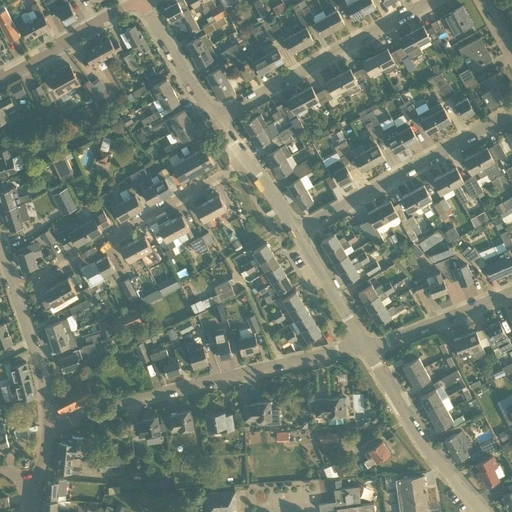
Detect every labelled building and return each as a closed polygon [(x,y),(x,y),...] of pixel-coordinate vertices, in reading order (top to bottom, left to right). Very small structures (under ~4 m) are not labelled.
[(19,12),(26,9),(21,0),(9,0),(13,6),(16,5),(19,12)] [(66,24),(78,18),(67,0),(58,0),(55,2),(53,0),(44,0),(53,16),(60,12),(66,24)] [(226,9),(223,3),(217,7),(212,0),(189,0),(194,8),(197,12),(202,9),(208,6),(208,7),(216,20),(228,13),(226,9)] [(221,0),(223,3),(226,9),(239,1),(238,0),(221,0)] [(259,0),(254,0),(249,3),(257,17),(266,12),(259,0)] [(354,18),(365,12),(358,0),(354,0),(346,4),(354,18)] [(376,6),(372,0),(358,0),(365,12),(376,6)] [(189,8),(183,11),(178,1),(164,9),(170,18),(177,14),(181,21),(186,17),(195,33),(200,29),(189,8)] [(31,19),(39,33),(51,27),(37,2),(32,5),(38,16),(31,19)] [(310,21),(309,20),(303,9),(299,2),(293,6),(303,25),(310,21)] [(20,35),(6,9),(3,3),(0,4),(0,24),(9,41),(20,35)] [(282,3),(272,8),(275,14),(285,9),(282,3)] [(463,5),(452,11),(443,16),(453,34),(473,24),(473,23),(472,23),(463,6),(463,5)] [(303,9),(309,20),(314,17),(308,6),(303,9)] [(233,19),(238,16),(233,8),(228,11),(229,13),(231,17),(233,19)] [(345,23),(340,14),(337,9),(326,15),(334,29),(345,23)] [(39,33),(31,19),(25,23),(21,15),(16,18),(27,40),(39,33)] [(323,35),(334,29),(326,15),(315,21),(323,35)] [(213,22),(216,28),(228,22),(225,16),(213,22)] [(444,32),(442,28),(437,20),(431,23),(433,26),(438,35),(444,32)] [(278,37),(282,34),(283,34),(277,23),(272,26),(278,37)] [(306,26),(301,29),(298,24),(292,27),(295,32),(303,46),(314,40),(306,26)] [(149,47),(144,38),(139,29),(138,30),(135,25),(124,30),(133,45),(140,42),(144,50),(149,47)] [(438,35),(433,26),(426,30),(423,25),(412,31),(419,44),(430,38),(437,51),(444,47),(438,35)] [(272,40),(278,37),(272,26),(266,29),(272,40)] [(407,51),(419,44),(412,31),(399,38),(404,45),(397,49),(403,59),(409,56),(407,51)] [(292,52),(303,46),(295,32),(284,38),(292,52)] [(213,43),(209,36),(208,37),(205,33),(201,36),(187,43),(193,54),(206,47),(207,47),(211,45),(213,43)] [(242,34),(236,37),(239,43),(244,41),(246,40),(242,34)] [(464,58),(469,67),(471,70),(483,63),(492,58),(486,48),(480,37),(464,46),(459,49),(464,58)] [(97,45),(104,58),(122,48),(118,42),(114,45),(110,38),(97,45)] [(245,55),(250,64),(252,68),(256,65),(260,73),(261,73),(261,72),(272,66),(265,54),(260,45),(252,49),(254,52),(250,54),(249,53),(251,52),(244,41),(239,43),(239,44),(241,48),(245,55)] [(284,60),(279,50),(277,47),(273,41),(266,45),(270,51),(265,54),(272,66),(284,60)] [(241,48),(239,44),(238,43),(227,49),(230,55),(241,48)] [(87,67),(104,58),(97,45),(85,52),(88,59),(83,61),(87,67)] [(211,45),(207,47),(206,47),(193,54),(199,66),(217,56),(211,45)] [(140,66),(137,62),(129,48),(122,52),(133,70),(140,66)] [(233,61),(245,55),(241,48),(230,55),(233,61)] [(396,63),(403,59),(397,49),(390,53),(387,48),(376,54),(383,67),(386,74),(398,67),(396,63)] [(371,74),(383,67),(376,54),(364,61),(366,66),(360,69),(365,79),(372,76),(371,74)] [(227,77),(222,69),(225,67),(223,62),(220,64),(221,66),(207,74),(210,79),(208,80),(211,86),(213,85),(227,77)] [(61,72),(57,74),(50,78),(60,95),(80,84),(69,64),(60,70),(61,72)] [(250,64),(240,70),(244,78),(248,75),(250,79),(256,76),(252,68),(250,64)] [(439,64),(432,66),(435,73),(441,71),(439,64)] [(156,73),(153,67),(144,72),(148,78),(156,73)] [(365,79),(360,69),(353,73),(350,68),(338,75),(348,94),(353,91),(350,85),(357,81),(358,83),(365,79)] [(461,77),(464,82),(474,76),(471,71),(461,77)] [(499,71),(486,79),(492,91),(486,94),(489,100),(486,102),(491,109),(501,103),(498,98),(510,91),(505,82),(499,72),(500,72),(499,71)] [(446,99),(451,95),(446,85),(448,84),(441,73),(433,77),(446,99)] [(343,96),(348,94),(338,75),(326,81),(329,86),(322,90),(328,100),(335,96),(333,94),(340,90),(343,96)] [(478,84),(474,76),(464,82),(468,90),(478,84)] [(233,89),(227,77),(213,85),(212,86),(215,92),(217,91),(219,96),(233,89)] [(440,102),(446,99),(433,77),(424,82),(427,87),(431,85),(440,102)] [(98,78),(92,83),(101,94),(107,89),(98,78)] [(154,99),(159,97),(173,89),(167,78),(153,86),(154,87),(149,90),(154,99)] [(101,94),(92,83),(89,80),(82,85),(94,99),(101,94)] [(11,87),(14,93),(24,88),(21,82),(11,87)] [(46,96),(45,94),(40,85),(32,89),(38,100),(46,96)] [(148,92),(145,86),(134,91),(137,97),(148,92)] [(328,100),(322,90),(316,93),(312,86),(300,92),(307,105),(319,99),(321,103),(328,100)] [(165,108),(171,106),(179,101),(173,89),(159,97),(165,108)] [(295,112),(307,105),(300,92),(288,99),(290,104),(284,107),(287,114),(291,120),(297,116),(295,112)] [(0,122),(9,118),(4,109),(14,104),(10,98),(0,103),(0,122)] [(475,111),(470,102),(468,99),(456,105),(463,117),(475,111)] [(124,103),(121,105),(119,101),(115,104),(117,107),(117,106),(121,114),(128,111),(124,103)] [(287,114),(284,107),(282,103),(276,107),(282,117),(287,114)] [(413,117),(418,114),(412,103),(407,106),(413,117)] [(373,110),(375,109),(373,104),(359,112),(361,116),(367,113),(373,110)] [(407,120),(413,117),(407,106),(401,109),(407,120)] [(446,112),(443,107),(432,113),(440,127),(451,121),(446,112)] [(429,133),(440,127),(432,113),(429,108),(418,114),(429,133)] [(176,128),(190,120),(184,109),(170,117),(176,128)] [(145,125),(150,122),(161,116),(158,110),(141,119),(145,125)] [(261,113),(251,119),(244,123),(251,134),(267,125),(261,113)] [(394,118),(397,124),(407,119),(404,113),(394,118)] [(122,119),(126,125),(133,121),(129,114),(122,119)] [(161,116),(150,122),(154,128),(165,122),(161,116)] [(179,142),(188,137),(197,132),(190,120),(176,128),(170,131),(174,138),(176,137),(179,142)] [(396,126),(407,145),(418,139),(407,120),(396,126)] [(379,135),(374,125),(372,121),(365,124),(371,134),(369,135),(369,137),(364,140),(363,143),(364,144),(363,145),(366,150),(373,164),(385,157),(378,145),(374,138),(379,135)] [(275,122),(270,123),(273,134),(278,133),(275,122)] [(379,122),(374,125),(379,135),(385,132),(395,152),(407,145),(396,126),(395,123),(383,129),(379,122)] [(267,125),(251,134),(258,146),(274,137),(273,137),(267,125)] [(273,137),(274,137),(276,142),(290,134),(297,130),(293,125),(273,137)] [(135,133),(138,138),(144,135),(141,130),(135,133)] [(294,139),(290,134),(276,142),(280,147),(267,154),(273,165),(291,154),(288,147),(289,146),(287,143),(294,139)] [(346,154),(352,151),(346,140),(340,143),(346,154)] [(164,147),(168,153),(179,147),(176,141),(164,147)] [(499,158),(506,154),(499,142),(493,146),(499,158)] [(341,156),(346,154),(340,143),(335,146),(341,156)] [(494,160),(492,155),(487,146),(476,152),(484,166),(494,160)] [(0,175),(17,170),(25,167),(21,154),(13,157),(10,147),(0,150),(0,175)] [(197,151),(206,168),(214,163),(205,147),(197,151)] [(95,161),(108,164),(112,152),(108,150),(100,148),(98,148),(95,161)] [(362,170),(373,164),(366,150),(355,156),(362,170)] [(202,170),(206,168),(197,151),(189,156),(196,170),(201,167),(202,170)] [(483,167),(484,166),(476,152),(464,159),(472,173),(477,170),(480,177),(487,173),(483,167)] [(168,157),(172,165),(176,172),(171,174),(176,183),(181,181),(190,177),(179,158),(180,158),(177,153),(168,157)] [(65,154),(52,160),(61,178),(73,172),(65,154)] [(291,154),(273,165),(279,176),(298,165),(297,165),(291,154)] [(192,172),(196,170),(189,156),(185,158),(183,156),(180,158),(179,158),(190,177),(193,175),(192,172)] [(353,178),(348,170),(345,164),(345,165),(343,160),(341,156),(326,165),(331,175),(332,176),(336,174),(342,185),(353,178)] [(297,165),(298,165),(300,170),(310,164),(307,159),(297,165)] [(304,175),(313,170),(310,164),(300,170),(304,175)] [(160,180),(154,183),(162,197),(173,191),(165,177),(170,175),(166,167),(156,172),(160,180)] [(457,185),(463,181),(464,181),(461,176),(456,167),(445,173),(453,187),(461,202),(467,198),(460,187),(459,188),(457,185)] [(134,183),(148,177),(145,170),(131,175),(134,183)] [(441,193),(453,187),(445,173),(434,179),(441,193)] [(332,176),(331,175),(325,178),(331,188),(337,185),(332,176)] [(477,194),(483,191),(474,175),(469,178),(477,194)] [(294,195),(306,188),(300,177),(288,184),(294,195)] [(469,178),(464,181),(463,181),(472,197),(477,194),(469,178)] [(150,203),(162,197),(154,183),(147,187),(143,180),(138,183),(150,203)] [(432,199),(429,193),(424,185),(413,191),(421,205),(420,205),(424,211),(430,208),(426,202),(432,199)] [(124,200),(132,214),(143,207),(131,186),(127,189),(131,196),(124,200)] [(17,204),(22,203),(32,200),(29,193),(19,196),(16,187),(12,188),(11,188),(0,191),(0,197),(3,208),(17,204)] [(66,187),(53,193),(63,214),(77,207),(66,187)] [(306,188),(294,195),(301,207),(313,200),(306,188)] [(409,211),(420,205),(421,205),(413,191),(401,197),(409,211)] [(208,201),(215,214),(222,211),(226,218),(231,215),(219,194),(208,201)] [(507,210),(511,206),(511,197),(503,202),(507,210)] [(453,212),(451,209),(445,198),(439,201),(447,215),(453,212)] [(120,220),(132,214),(124,200),(113,206),(120,220)] [(398,214),(395,209),(390,200),(379,206),(387,220),(398,214)] [(208,218),(215,214),(208,201),(196,207),(207,228),(212,225),(208,218)] [(450,220),(447,215),(439,201),(434,204),(442,219),(443,219),(445,222),(450,220)] [(506,210),(502,202),(501,201),(493,206),(498,214),(499,214),(506,210)] [(20,216),(17,204),(3,208),(10,230),(24,226),(30,224),(27,213),(20,216)] [(376,226),(387,220),(379,206),(368,212),(376,226)] [(511,221),(511,207),(500,214),(502,217),(506,224),(511,221)] [(93,218),(82,224),(90,237),(102,230),(101,228),(110,223),(103,209),(91,216),(93,218)] [(474,225),(489,218),(485,210),(470,217),(474,225)] [(69,216),(72,221),(78,218),(75,213),(69,216)] [(178,234),(185,231),(189,238),(193,235),(182,214),(171,221),(178,234)] [(501,215),(494,219),(499,228),(506,224),(501,215)] [(408,219),(414,229),(419,226),(413,216),(408,219)] [(413,229),(414,229),(408,219),(402,222),(411,240),(417,236),(413,229)] [(182,241),(178,234),(171,221),(159,227),(170,248),(175,245),(182,241)] [(90,237),(82,224),(72,230),(70,228),(59,234),(67,248),(76,242),(77,244),(90,237)] [(454,226),(445,232),(451,241),(459,235),(454,226)] [(504,226),(499,228),(501,233),(500,234),(505,246),(511,243),(504,226)] [(49,229),(42,234),(49,245),(56,241),(49,229)] [(347,239),(354,235),(351,230),(344,234),(347,239)] [(438,231),(419,243),(424,251),(438,242),(443,239),(441,235),(438,231)] [(207,244),(214,240),(209,232),(202,235),(207,244)] [(341,243),(340,241),(335,233),(321,241),(328,251),(341,243)] [(133,241),(141,255),(147,251),(151,258),(156,256),(145,235),(133,241)] [(206,244),(207,244),(202,235),(191,242),(195,250),(198,248),(200,253),(209,249),(206,244)] [(334,262),(347,254),(344,249),(350,245),(350,244),(357,240),(354,235),(347,239),(341,243),(328,251),(334,262)] [(231,240),(236,248),(241,245),(236,237),(231,240)] [(134,258),(141,255),(133,241),(122,247),(133,268),(138,266),(134,258)] [(23,247),(25,252),(18,254),(23,269),(37,265),(35,257),(42,255),(38,242),(23,247)] [(260,261),(273,253),(267,242),(254,250),(260,261)] [(415,243),(409,249),(418,258),(424,252),(415,243)] [(489,256),(484,258),(474,248),(465,256),(478,268),(487,264),(492,278),(505,272),(499,259),(492,262),(489,256)] [(497,253),(499,259),(505,272),(511,269),(511,254),(511,253),(511,254),(509,248),(497,253)] [(266,271),(279,263),(273,253),(260,261),(253,265),(246,269),(249,274),(256,270),(256,271),(263,266),(266,271)] [(340,272),(353,264),(347,254),(334,262),(340,272)] [(96,261),(104,275),(110,271),(114,278),(119,276),(108,255),(96,261)] [(459,267),(456,259),(455,255),(434,263),(444,273),(454,269),(456,277),(458,276),(461,284),(473,280),(467,264),(459,267)] [(346,283),(359,275),(356,269),(363,265),(362,264),(369,260),(366,256),(360,260),(353,264),(340,272),(346,283)] [(369,275),(380,267),(376,260),(364,268),(369,275)] [(97,279),(104,275),(96,261),(84,267),(96,288),(101,286),(97,279)] [(246,269),(253,265),(251,261),(244,265),(246,269)] [(272,281),(285,273),(279,263),(266,271),(272,281)] [(185,267),(179,270),(182,277),(189,273),(185,267)] [(447,290),(444,280),(443,280),(440,272),(436,274),(439,281),(429,285),(433,295),(447,290)] [(279,292),(283,289),(292,284),(285,273),(272,281),(272,282),(266,286),(265,285),(258,289),(263,297),(270,292),(272,296),(279,292)] [(162,294),(180,285),(174,274),(156,284),(162,294)] [(68,278),(57,284),(65,299),(77,292),(68,278)] [(128,296),(136,292),(129,278),(121,282),(128,296)] [(217,293),(232,286),(229,280),(214,287),(217,293)] [(365,302),(392,286),(389,282),(376,290),(372,284),(359,291),(365,302)] [(65,299),(57,284),(45,291),(49,297),(42,301),(46,308),(46,309),(50,307),(53,312),(68,304),(65,299)] [(97,292),(93,284),(88,286),(92,294),(97,292)] [(93,296),(92,294),(88,286),(81,290),(86,299),(88,298),(93,296)] [(221,300),(235,293),(232,286),(217,293),(221,300)] [(392,286),(365,302),(371,313),(384,305),(381,300),(388,296),(387,294),(394,290),(392,286)] [(145,302),(159,295),(156,289),(142,296),(145,302)] [(283,299),(287,305),(289,309),(302,301),(296,291),(283,299)] [(92,305),(88,298),(86,299),(86,300),(70,308),(73,314),(92,305)] [(205,308),(202,301),(201,299),(196,302),(200,311),(205,308)] [(296,320),(309,312),(302,301),(289,309),(290,310),(296,320)] [(226,318),(222,303),(214,305),(219,321),(226,318)] [(378,324),(391,316),(405,308),(402,303),(395,308),(394,306),(387,310),(384,305),(371,313),(378,324)] [(46,309),(46,308),(41,311),(44,316),(46,315),(48,318),(54,315),(53,312),(50,307),(46,309)] [(275,318),(283,313),(280,309),(273,313),(275,318)] [(113,318),(109,311),(104,314),(108,321),(113,318)] [(302,330),(315,322),(309,312),(296,320),(302,330)] [(285,318),(283,313),(275,318),(278,322),(285,318)] [(68,317),(73,328),(78,326),(73,314),(68,317)] [(113,320),(117,331),(129,326),(124,315),(113,320)] [(260,329),(254,315),(248,317),(250,322),(253,330),(253,331),(260,329)] [(164,319),(167,325),(173,322),(170,317),(164,319)] [(65,332),(70,331),(72,330),(68,318),(46,325),(50,337),(65,332)] [(505,334),(506,334),(499,320),(488,326),(501,352),(511,346),(511,345),(508,337),(507,338),(505,334)] [(0,347),(4,346),(13,342),(5,322),(0,324),(0,347)] [(302,330),(303,332),(308,341),(321,333),(315,322),(302,330)] [(184,323),(178,326),(182,333),(188,330),(184,323)] [(173,327),(167,330),(170,339),(177,336),(173,327)] [(215,333),(208,334),(208,335),(210,344),(217,343),(220,358),(232,356),(228,338),(227,339),(224,329),(214,331),(215,333)] [(285,334),(288,338),(295,334),(293,330),(285,334)] [(485,353),(477,331),(476,330),(465,334),(474,358),(485,353)] [(71,333),(70,331),(65,332),(50,337),(54,349),(69,344),(74,342),(71,333)] [(239,338),(240,344),(242,353),(253,351),(252,350),(258,348),(255,334),(239,338)] [(295,334),(288,338),(290,342),(297,338),(295,334)] [(453,339),(460,356),(462,362),(474,358),(465,334),(453,339)] [(82,345),(95,341),(93,335),(80,339),(82,345)] [(119,344),(120,347),(127,345),(124,338),(121,340),(119,344)] [(95,341),(82,345),(83,347),(72,350),(74,353),(60,358),(64,371),(81,365),(78,358),(82,356),(82,357),(98,351),(95,342),(95,341)] [(143,341),(136,344),(142,361),(150,358),(143,341)] [(194,366),(197,365),(208,361),(203,346),(196,348),(193,341),(187,343),(189,350),(194,366)] [(443,353),(448,351),(444,343),(439,345),(443,353)] [(182,370),(179,360),(177,355),(169,358),(170,362),(164,364),(167,375),(182,370)] [(409,376),(424,367),(418,356),(403,365),(409,376)] [(450,367),(455,364),(451,356),(446,359),(450,367)] [(511,361),(503,366),(506,373),(511,369),(511,361)] [(35,396),(33,388),(26,362),(11,366),(15,383),(7,385),(12,403),(36,396),(35,396)] [(95,365),(88,368),(92,375),(99,371),(95,365)] [(415,386),(423,382),(430,378),(424,367),(409,376),(415,386)] [(460,385),(464,383),(458,370),(442,378),(445,384),(456,378),(460,385)] [(495,378),(493,374),(485,377),(487,382),(495,378)] [(481,384),(479,380),(471,384),(473,388),(481,384)] [(94,397),(87,384),(55,400),(62,413),(94,397)] [(426,408),(442,399),(436,388),(420,397),(426,408)] [(472,396),(471,396),(467,389),(463,391),(467,399),(472,396)] [(344,423),(343,415),(347,415),(346,406),(343,406),(342,397),(327,397),(315,398),(316,416),(328,416),(329,424),(344,423)] [(475,408),(480,406),(475,398),(471,400),(475,408)] [(432,418),(448,410),(442,399),(426,408),(432,418)] [(257,420),(266,420),(267,424),(280,423),(279,410),(271,411),(271,401),(256,401),(256,404),(250,405),(244,405),(245,420),(251,420),(257,420)] [(176,412),(176,414),(176,415),(170,416),(172,431),(179,430),(194,428),(192,420),(191,410),(176,412)] [(438,429),(454,420),(448,410),(432,418),(438,429)] [(225,411),(214,412),(206,413),(208,428),(227,425),(228,430),(234,429),(232,413),(225,414),(225,411)] [(463,415),(454,420),(451,422),(454,427),(466,421),(463,415)] [(158,416),(146,417),(143,418),(143,421),(137,422),(139,437),(146,436),(160,434),(158,416)] [(0,448),(9,445),(6,436),(4,429),(3,424),(0,424),(0,448)] [(14,430),(17,437),(27,433),(25,426),(14,430)] [(321,442),(339,441),(338,428),(320,429),(321,442)] [(510,437),(507,429),(498,433),(502,441),(510,437)] [(277,441),(289,440),(289,432),(277,432),(277,441)] [(475,451),(468,438),(462,441),(457,432),(444,439),(455,461),(475,451)] [(84,437),(83,437),(73,436),(72,440),(68,440),(68,443),(59,442),(58,456),(73,457),(74,453),(86,455),(88,442),(83,442),(84,437)] [(479,450),(481,456),(500,447),(496,437),(479,445),(481,449),(479,450)] [(368,467),(382,457),(390,452),(382,441),(364,453),(368,459),(364,462),(368,467)] [(501,445),(505,453),(511,449),(511,446),(509,441),(501,445)] [(116,454),(117,454),(117,443),(106,443),(106,456),(116,457),(116,454)] [(73,465),(73,457),(58,456),(56,472),(71,473),(72,473),(80,474),(80,466),(73,465)] [(494,467),(497,465),(493,456),(478,463),(481,469),(477,471),(480,476),(482,475),(483,477),(482,478),(484,483),(486,483),(486,484),(499,478),(494,467)] [(100,458),(100,472),(124,472),(124,458),(100,458)] [(347,474),(341,460),(326,467),(330,477),(334,476),(335,476),(339,475),(340,477),(347,474)] [(397,491),(423,488),(422,483),(425,483),(423,475),(396,479),(397,491)] [(59,482),(46,481),(44,494),(58,495),(63,495),(64,485),(59,484),(59,482)] [(511,483),(511,484),(511,486),(511,491),(503,495),(503,496),(504,496),(506,500),(505,501),(507,503),(508,503),(510,509),(509,509),(510,510),(511,509),(511,483)] [(337,511),(375,511),(374,502),(361,504),(358,486),(334,489),(337,511)] [(399,503),(427,499),(426,492),(423,492),(423,488),(397,491),(399,503)] [(207,511),(236,511),(235,491),(206,493),(207,511)] [(57,508),(57,507),(58,495),(44,494),(43,507),(57,508)] [(0,497),(0,506),(9,505),(8,496),(0,497)] [(400,511),(422,511),(426,511),(425,507),(428,507),(427,499),(399,503),(400,511)] [(324,510),(329,509),(328,502),(322,503),(319,503),(320,511),(324,510)] [(88,503),(87,510),(97,511),(98,504),(88,503)] [(118,503),(114,511),(122,511),(126,506),(118,503)]
